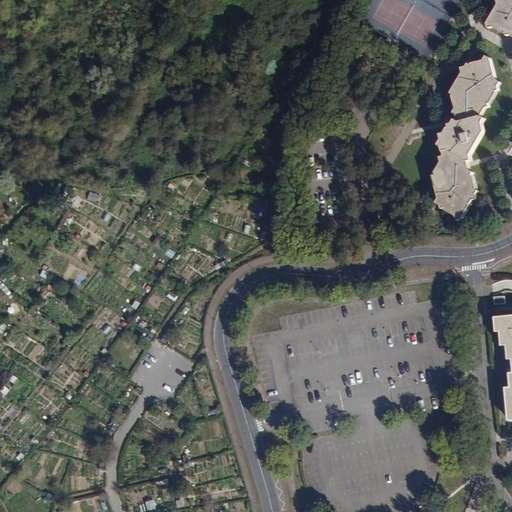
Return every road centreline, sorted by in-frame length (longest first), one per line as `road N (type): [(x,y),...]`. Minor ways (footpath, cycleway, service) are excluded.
road 1 (residential): [(474,256),(415,256),(338,276),(264,275),(238,295),(223,339),(272,511)]
road 2 (residential): [(511,510),(493,479),(474,256)]
